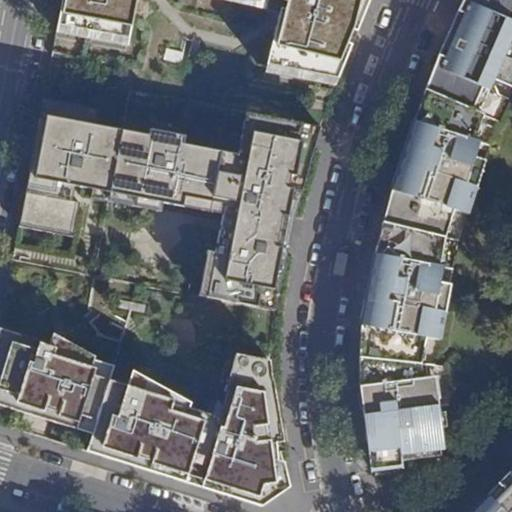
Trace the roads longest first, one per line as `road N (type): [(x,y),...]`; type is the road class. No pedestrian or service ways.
road 1 (residential): [(343,511),(325,373),(330,302),(359,174),(422,0)]
road 2 (residential): [(150,511),(0,466)]
